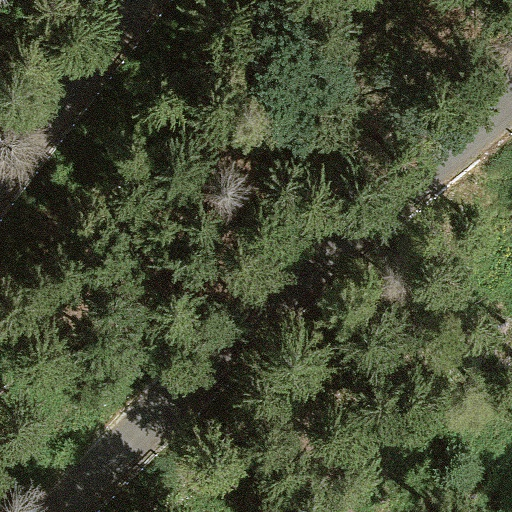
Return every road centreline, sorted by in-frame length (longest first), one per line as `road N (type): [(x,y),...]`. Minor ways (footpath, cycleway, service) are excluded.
road 1 (unclassified): [(67,511),(120,451),(511,105)]
road 2 (unclassified): [(163,0),(78,94),(0,204)]
